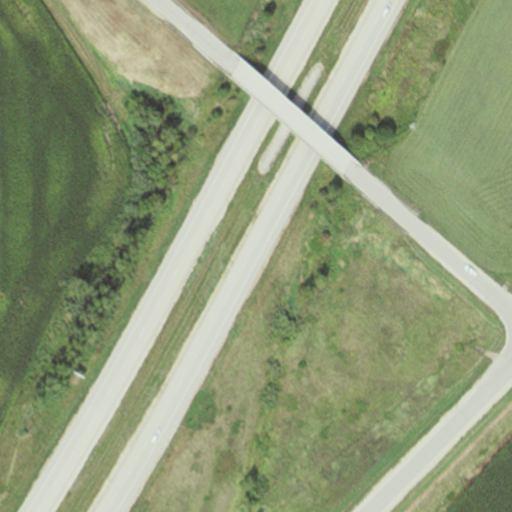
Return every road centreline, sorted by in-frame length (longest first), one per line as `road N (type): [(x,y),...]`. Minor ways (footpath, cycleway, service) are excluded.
road 1 (motorway): [(111,511),(398,0)]
road 2 (motorway): [(314,0),(163,285),(28,511)]
road 3 (residential): [(511,319),(351,176)]
road 4 (residential): [(372,511),(511,364)]
road 5 (residential): [(351,176),(239,80)]
road 6 (residential): [(239,80),(149,0)]
